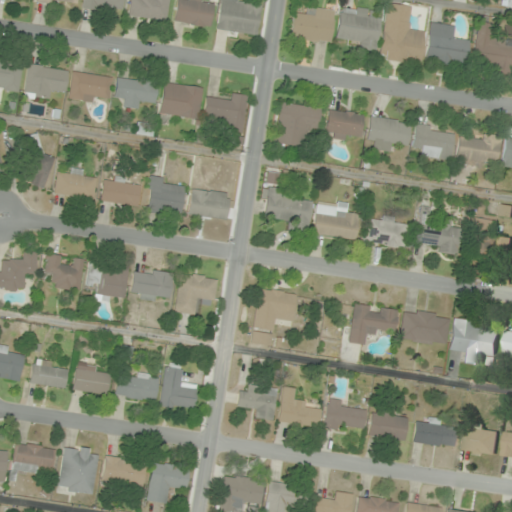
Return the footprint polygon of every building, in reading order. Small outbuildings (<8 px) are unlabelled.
[(123,0),(83,0),(83,7),(123,9),(123,0)] [(129,0),(127,15),(166,21),(168,0),(129,0)] [(201,0),(176,0),(175,24),(211,25),(212,2),(202,1),(201,0)] [(220,0),(216,30),(257,36),(262,4),(239,1),(239,0),(220,0)] [(379,58),(420,63),(424,31),(407,29),(410,6),(386,3),(379,58)] [(330,43),(334,9),(304,6),(303,15),(293,14),(290,39),(330,43)] [(336,37),(356,40),(355,50),(376,53),(380,20),(371,19),(372,10),(340,6),(336,37)] [(478,22),(471,62),(492,66),(491,73),(509,76),(511,56),(511,39),(490,35),(492,24),(478,22)] [(454,25),(430,23),(425,62),(465,67),(468,40),(452,38),(454,25)] [(22,61),(0,58),(0,88),(18,91),(22,61)] [(68,69),(27,63),(23,96),(53,100),(55,89),(65,91),(68,69)] [(68,99),(98,102),(99,97),(109,98),(111,76),(71,72),(68,99)] [(124,98),(123,108),(141,110),(142,101),(154,103),(157,82),(116,76),(114,97),(124,98)] [(163,81),(158,114),(198,120),(203,87),(163,81)] [(205,98),(203,117),(224,120),(222,130),(241,133),(247,95),(228,92),(227,101),(205,98)] [(279,102),(274,144),(303,148),(305,131),(317,132),(321,107),(279,102)] [(324,136),(359,141),(362,114),(328,109),(324,136)] [(366,138),(375,139),(374,150),(394,152),(395,143),(407,144),(410,121),(368,117),(366,138)] [(134,134),(151,137),(154,124),(137,121),(134,134)] [(412,145),(422,146),(420,157),(450,161),(454,129),(415,124),(412,145)] [(458,137),(455,161),(495,167),(499,136),(480,133),(480,140),(458,137)] [(30,134),(16,179),(44,187),(53,156),(37,152),(41,138),(30,134)] [(501,167),(511,168),(511,136),(505,135),(501,167)] [(68,174),(57,172),(53,193),(92,200),(95,178),(85,176),(86,170),(69,168),(68,174)] [(148,178),(144,210),(181,215),(185,183),(148,178)] [(100,202),(137,206),(140,184),(103,179),(100,202)] [(289,231),(309,233),(312,201),(294,200),(295,189),(266,186),(263,217),(290,220),(289,231)] [(188,215),(226,220),(230,193),(191,188),(188,215)] [(350,202),(317,198),(312,235),(356,241),(359,214),(349,212),(350,202)] [(511,216),(511,206),(501,206),(501,216),(511,216)] [(457,257),(461,229),(450,227),(452,216),(439,215),(438,225),(429,224),(431,208),(420,207),(415,243),(438,247),(437,254),(457,257)] [(366,244),(404,248),(407,222),(369,218),(366,244)] [(511,237),(491,236),(491,219),(470,218),(469,257),(511,259),(511,237)] [(0,290),(25,291),(25,276),(36,277),(36,251),(19,251),(19,260),(0,260),(0,264),(0,290)] [(52,288),(79,291),(83,259),(68,257),(46,254),(44,274),(53,275),(52,288)] [(95,295),(124,299),(128,268),(104,265),(104,261),(89,259),(86,285),(96,286),(95,295)] [(158,301),(159,292),(169,294),(172,273),(133,268),(130,297),(158,301)] [(174,312),(201,315),(203,298),(216,300),(218,277),(178,273),(174,312)] [(293,324),(297,292),(257,287),(250,344),(269,347),(273,322),(293,324)] [(347,343),(366,346),(367,336),(375,337),(377,328),(394,331),(397,309),(353,303),(347,343)] [(445,346),(450,315),(403,308),(398,340),(445,346)] [(498,333),(475,331),(476,321),(452,318),(449,349),(467,351),(466,361),(477,362),(478,355),(496,357),(498,333)] [(511,332),(504,332),(503,358),(511,358),(511,332)] [(24,349),(0,344),(0,377),(18,381),(24,349)] [(29,383),(64,389),(67,369),(58,367),(59,363),(33,359),(29,383)] [(72,391),(107,395),(109,369),(75,365),(72,391)] [(196,384),(180,382),(182,369),(164,366),(159,405),(193,409),(196,384)] [(114,395),(154,401),(157,377),(117,372),(114,395)] [(276,388),(247,384),(246,393),(238,392),(236,405),(255,408),(253,418),(272,420),(276,388)] [(316,428),(320,406),(291,402),(293,389),(282,387),(277,422),(316,428)] [(323,425),(360,432),(365,406),(327,400),(323,425)] [(402,442),(406,416),(372,410),(367,435),(402,442)] [(454,424),(414,421),(412,443),(453,446),(454,424)] [(495,455),(498,432),(463,427),(459,451),(495,455)] [(502,454),(511,455),(511,432),(506,431),(502,454)] [(10,472),(40,474),(41,467),(52,468),(54,447),(13,443),(10,472)] [(57,490),(92,495),(98,449),(63,445),(57,490)] [(144,462),(104,456),(101,481),(141,486),(144,462)] [(188,467),(151,462),(145,500),(167,503),(169,485),(185,488),(188,467)] [(217,511),(226,511),(239,511),(241,503),(259,505),(262,480),(222,475),(217,511)] [(262,511),(293,511),(297,487),(268,482),(262,511)] [(348,511),(352,494),(333,491),(332,500),(314,498),(311,511),(348,511)] [(395,511),(397,501),(357,496),(354,511),(395,511)] [(439,511),(440,507),(405,503),(403,511),(439,511)]
